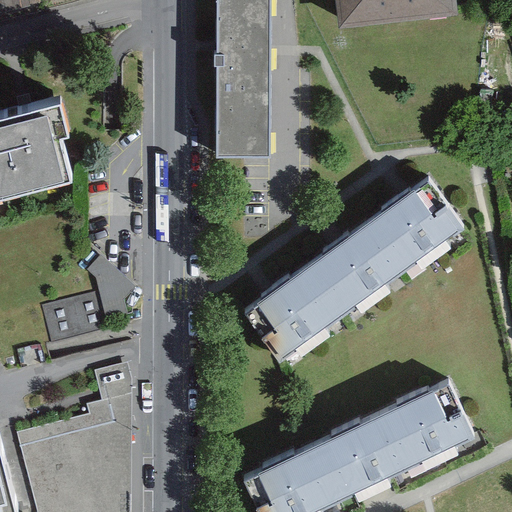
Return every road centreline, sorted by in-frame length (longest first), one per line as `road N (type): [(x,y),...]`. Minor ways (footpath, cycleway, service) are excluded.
road 1 (unclassified): [(176,511),(171,0)]
road 2 (residential): [(284,204),(283,0)]
road 3 (residential): [(0,39),(143,0)]
